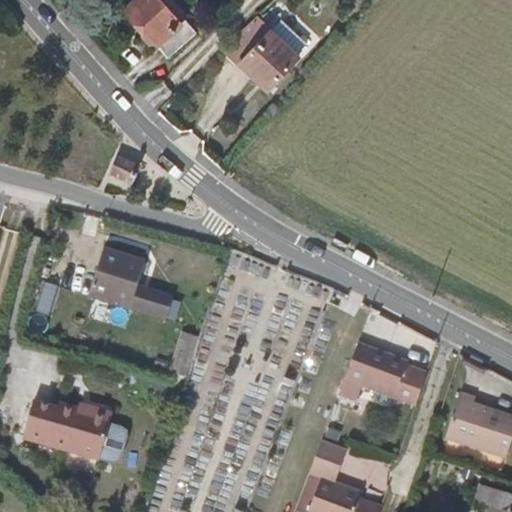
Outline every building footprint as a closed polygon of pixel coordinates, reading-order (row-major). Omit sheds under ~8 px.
[(150,44),(153,47),(178,22),(161,4),(157,8),(149,0),(134,0),(121,13),(136,31),(133,35),(145,47),(150,44)] [(153,47),(167,60),(191,37),(178,22),(153,47)] [(249,27),(217,60),(260,101),(291,67),(290,65),(299,53),(274,29),(263,41),(249,27)] [(134,171),(113,160),(105,177),(128,186),(131,179),(134,171)] [(149,264),(108,251),(94,298),(121,308),(134,311),(142,285),(149,264)] [(175,295),(142,285),(134,311),(167,321),(175,295)] [(197,350),(201,337),(181,330),(176,344),(197,350)] [(165,375),(187,382),(197,350),(176,344),(165,375)] [(409,362),(358,344),(345,380),(396,398),(418,404),(428,373),(407,367),(409,362)] [(478,398),(462,394),(447,440),(509,460),(511,449),(511,415),(476,404),(478,398)] [(115,415),(79,405),(76,411),(60,406),(57,413),(34,405),(22,444),(101,467),(115,415)] [(380,511),(365,507),(368,499),(337,488),(349,454),(322,444),(308,484),(323,488),(322,491),(314,511),(380,511)] [(491,511),(511,511),(511,492),(486,484),(480,501),(494,505),(492,511),(491,511)] [(314,511),(322,491),(307,486),(299,510),(304,511),(314,511)]
